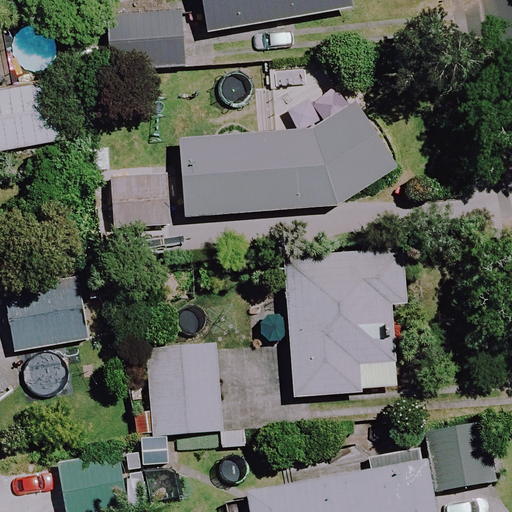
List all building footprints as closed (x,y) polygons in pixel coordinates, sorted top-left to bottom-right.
[(349,13),(346,0),(198,0),(205,38),(349,13)] [(108,14),(108,52),(68,52),(67,75),(108,75),(181,76),(182,15),(108,14)] [(0,155),(62,140),(48,84),(0,96),(0,155)] [(398,173),(364,114),(316,135),(218,142),(224,220),(322,216),(398,173)] [(165,229),(166,179),(110,179),(110,229),(165,229)] [(405,307),(402,255),(285,262),(293,398),(394,393),(390,307),(405,307)] [(80,274),(1,287),(13,358),(92,344),(80,274)] [(218,434),(213,349),(146,354),(149,396),(138,397),(141,440),(218,434)] [(492,485),(483,429),(425,438),(429,460),(381,468),(382,474),(244,497),(246,511),(431,511),(429,496),(492,485)] [(138,511),(133,457),(61,464),(65,511),(138,511)]
